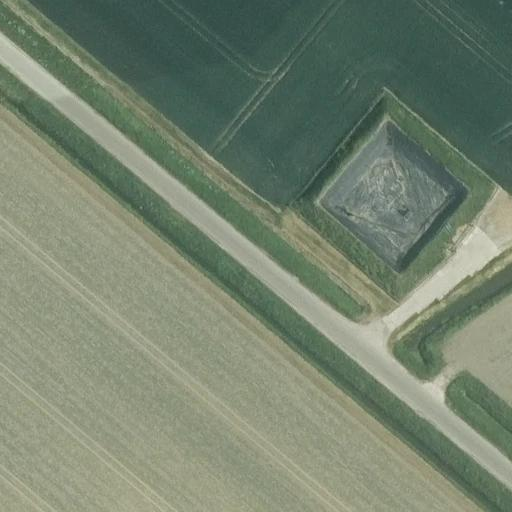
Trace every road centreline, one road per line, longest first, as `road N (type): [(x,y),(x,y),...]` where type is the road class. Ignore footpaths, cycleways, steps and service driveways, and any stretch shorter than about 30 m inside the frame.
road 1 (unclassified): [(511,477),(0,49)]
road 2 (track): [(361,351),(393,317),(511,239)]
